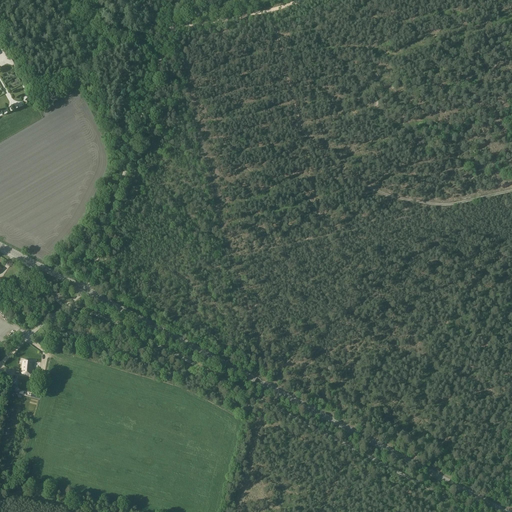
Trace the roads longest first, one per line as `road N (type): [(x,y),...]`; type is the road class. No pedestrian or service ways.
road 1 (tertiary): [(504,511),(82,288)]
road 2 (track): [(511,190),(447,204),(416,201),(386,195),(330,164),(298,121),(269,11)]
road 3 (track): [(178,0),(82,288)]
road 4 (track): [(169,29),(300,0)]
road 5 (track): [(268,387),(238,511)]
